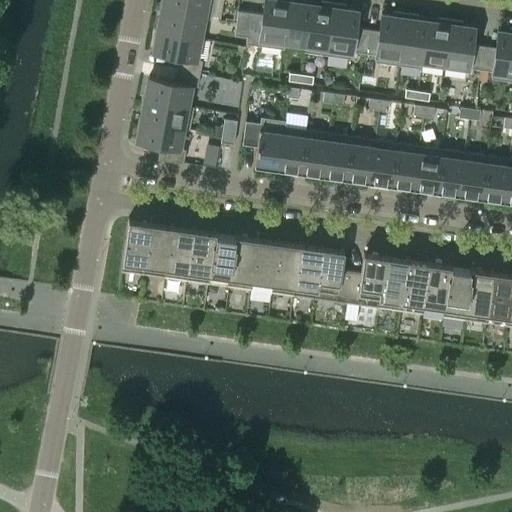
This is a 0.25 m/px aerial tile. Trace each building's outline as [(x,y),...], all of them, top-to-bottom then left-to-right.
[(210,18),(213,0),(160,0),(159,9),(161,9),(161,8),(210,18)] [(264,0),(262,13),(250,11),(247,36),(246,35),(245,43),(283,48),(289,0),(264,0)] [(301,0),(289,0),(283,48),(284,41),(304,44),(303,51),(304,51),(311,2),(302,1),(301,0)] [(311,2),(304,51),(325,54),(333,2),(320,0),(320,3),(311,2)] [(351,50),(363,52),(366,28),(354,26),(357,9),(346,7),(346,4),(333,2),(325,54),(350,57),(351,50)] [(158,17),(155,29),(199,37),(203,18),(210,19),(210,18),(161,8),(161,9),(160,17),(158,17)] [(234,34),(246,35),(247,36),(250,11),(238,10),(237,10),(234,34)] [(379,30),(366,28),(363,52),(375,54),(374,61),(399,64),(406,12),(393,10),(392,14),(381,12),(379,30)] [(419,14),(406,12),(399,64),(420,67),(427,19),(418,17),(419,14)] [(422,60),(443,63),(449,18),(437,17),(436,20),(427,19),(420,67),(421,67),(422,60)] [(443,63),(479,68),(483,44),(471,43),(473,25),(462,24),(463,20),(449,18),(443,63)] [(495,46),(483,44),(479,68),(492,70),(491,77),(511,80),(511,27),(509,27),(509,30),(498,29),(495,46)] [(195,59),(199,37),(155,29),(153,41),(155,42),(153,51),(178,56),(176,68),(200,72),(202,60),(195,59)] [(145,84),(143,97),(186,105),(190,85),(197,87),(200,72),(176,68),(173,80),(149,75),(147,85),(145,84)] [(288,79),(300,81),(301,73),(289,71),(288,79)] [(313,75),(301,73),(300,81),(312,83),(313,75)] [(297,97),(298,87),(288,86),(287,96),(297,97)] [(404,96),(416,97),(417,89),(405,88),(404,96)] [(429,91),(417,89),(416,97),(428,99),(429,91)] [(322,101),(332,102),(334,92),(323,91),(322,101)] [(344,94),(334,92),(332,102),(342,104),(344,94)] [(186,105),(143,97),(140,109),(143,109),(141,117),(141,118),(189,127),(193,106),(186,105)] [(377,109),(379,99),(369,97),(367,107),(377,109)] [(389,100),(379,99),(377,109),(387,110),(389,100)] [(412,114),(422,115),(424,105),(414,104),(412,114)] [(434,106),(424,105),(422,115),(432,117),(434,106)] [(468,118),(470,107),(459,106),(458,116),(468,118)] [(480,109),(470,107),(468,118),(478,119),(480,109)] [(253,164),(277,167),(284,119),(260,116),(259,122),(245,120),(242,143),(256,145),(253,164)] [(511,127),(511,117),(504,116),(503,126),(511,127)] [(139,117),(138,119),(136,130),(139,130),(137,140),(161,145),(159,158),(183,162),(185,148),(178,147),(182,128),(189,129),(189,127),(141,118),(141,117),(139,117)] [(233,143),(236,119),(224,117),(223,125),(221,133),(220,141),(233,143)] [(284,119),(277,167),(292,170),(293,167),(300,168),(305,128),(284,125),(284,119)] [(212,123),(211,131),(221,133),(223,125),(212,123)] [(328,132),(305,128),(300,168),(307,169),(307,172),(322,174),(328,132)] [(338,174),(345,175),(350,135),(328,132),(322,174),(337,176),(338,174)] [(373,138),(350,135),(345,175),(352,176),(352,178),(367,180),(373,138)] [(383,180),(390,181),(396,141),(373,138),(367,180),(383,182),(383,180)] [(418,144),(396,141),(390,181),(397,182),(397,184),(412,187),(418,144)] [(428,187),(435,188),(441,148),(418,144),(412,187),(428,189),(428,187)] [(463,151),(441,148),(435,188),(442,189),(442,191),(457,193),(463,151)] [(473,193),(480,194),(486,154),(463,151),(457,193),(473,195),(473,193)] [(204,152),(202,163),(215,165),(217,155),(204,152)] [(508,157),(486,154),(480,194),(487,195),(487,197),(503,199),(508,157)] [(511,157),(508,157),(503,199),(511,200),(511,157)] [(120,269),(142,272),(149,220),(128,217),(120,269)] [(142,272),(163,275),(168,244),(171,223),(149,220),(142,272)] [(171,223),(168,244),(163,275),(185,278),(189,247),(192,227),(171,223)] [(192,227),(189,247),(185,278),(206,281),(211,250),(214,230),(192,227)] [(214,230),(211,250),(206,281),(228,284),(235,233),(214,230)] [(228,284),(249,288),(257,236),(235,233),(228,284)] [(249,288),(271,291),(276,259),(278,239),(257,236),(249,288)] [(278,239),(276,259),(271,291),(293,294),(300,242),(278,239)] [(314,297),(319,265),(322,245),(300,242),(293,294),(314,297)] [(322,245),(319,265),(314,297),(346,301),(350,270),(340,268),(343,248),(322,245)] [(346,301),(377,306),(385,254),(363,251),(360,271),(350,270),(346,301)] [(377,306),(399,309),(403,277),(406,257),(385,254),(377,306)] [(406,257),(403,277),(399,309),(420,312),(425,280),(428,260),(406,257)] [(428,260),(425,280),(420,312),(442,315),(449,263),(428,260)] [(463,318),(468,286),(471,266),(449,263),(442,315),(463,318)] [(471,266),(468,286),(463,318),(485,321),(492,269),(471,266)] [(485,321),(507,324),(511,285),(511,272),(492,269),(485,321)]
